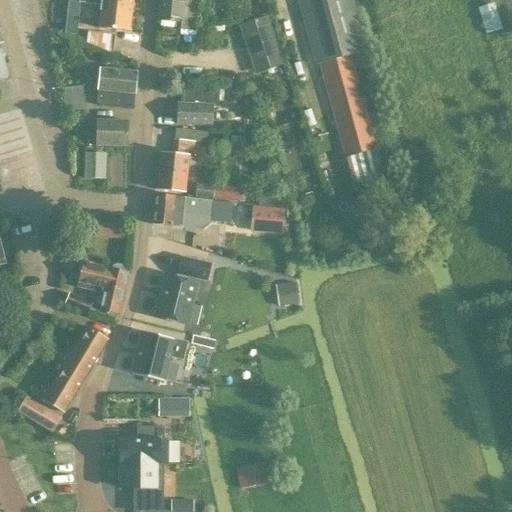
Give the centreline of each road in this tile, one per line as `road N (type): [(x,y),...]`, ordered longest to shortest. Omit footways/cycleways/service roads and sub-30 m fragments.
road 1 (residential): [(90,511),(93,398),(130,307),(144,206)]
road 2 (residential): [(144,206),(152,0)]
